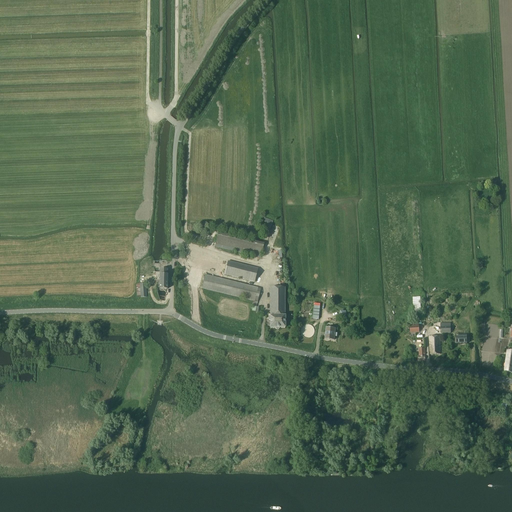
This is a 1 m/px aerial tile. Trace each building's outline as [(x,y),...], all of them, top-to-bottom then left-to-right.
[(272,225),(273,221),(265,218),(263,221),(269,224),(267,229),(270,230),(272,225)] [(259,256),(262,244),(216,234),(214,246),(259,256)] [(227,257),(225,266),(231,267),(234,259),(227,257)] [(234,259),(231,267),(238,269),(240,261),(234,259)] [(240,261),(238,269),(245,271),(247,263),(240,261)] [(247,263),(245,271),(252,273),(254,264),(247,263)] [(254,264),(252,273),(258,274),(261,266),(254,264)] [(225,266),(222,274),(225,275),(229,276),(231,267),(225,266)] [(231,267),(229,276),(236,277),(238,269),(231,267)] [(163,289),(166,289),(167,289),(167,269),(163,269),(160,269),(159,289),(163,289)] [(238,269),(236,277),(243,279),(245,271),(238,269)] [(245,271),(243,279),(250,281),(252,273),(245,271)] [(252,273),(250,281),(254,282),(256,283),(258,274),(252,273)] [(268,318),(268,320),(270,320),(270,328),(275,328),(276,330),(279,330),(280,328),(285,328),(285,316),(285,288),(270,288),(270,316),(270,317),(268,318)] [(442,333),(450,332),(450,324),(441,324),(442,333)] [(326,328),(325,339),(334,340),(335,329),(326,328)] [(430,354),(440,354),(440,337),(429,337),(430,354)]
